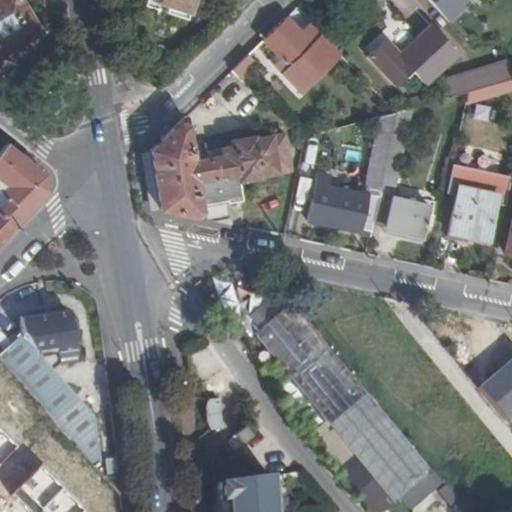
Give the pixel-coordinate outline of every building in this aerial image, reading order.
[(0,62),(41,40),(19,1),(18,0),(17,0),(0,8),(0,62)] [(158,0),(156,14),(171,18),(170,25),(191,30),(197,0),(158,0)] [(426,0),(448,25),(466,8),(462,4),(465,0),(426,0)] [(299,94),(338,55),(309,24),(300,32),(285,18),(272,31),(262,41),(287,65),(279,73),(299,94)] [(423,84),(455,57),(430,29),(401,54),(386,40),(377,48),(366,58),(395,88),(412,71),(423,84)] [(256,65),(246,56),(231,71),(240,80),(256,65)] [(465,92),(510,79),(505,62),(443,81),(448,97),(465,92)] [(462,107),(511,91),(511,78),(511,79),(510,79),(465,92),(462,107)] [(440,135),(456,138),(462,107),(465,92),(448,97),(394,113),(377,198),(371,225),(397,231),(422,236),(431,192),(398,185),(411,125),(441,130),(440,135)] [(379,118),(361,194),(367,196),(377,198),(394,113),(379,118)] [(192,162),(185,116),(149,151),(159,210),(202,220),(200,207),(225,203),(226,205),(242,202),(239,183),(260,180),(259,176),(289,172),(283,135),(253,141),(252,138),(232,142),(232,148),(221,149),(221,157),(192,162)] [(0,242),(49,193),(45,175),(8,144),(0,152),(0,202),(2,204),(0,205),(0,242)] [(494,207),(503,209),(509,179),(450,167),(444,195),(456,198),(447,239),(459,242),(465,244),(467,236),(487,241),(494,207)] [(358,232),(367,196),(361,194),(326,187),(328,178),(317,176),(307,222),(330,227),(358,232)] [(368,394),(366,396),(292,307),(273,323),(254,338),(328,427),(393,507),(434,473),(368,394)] [(22,336),(0,355),(0,362),(45,414),(71,443),(75,447),(98,424),(54,374),(59,368),(80,366),(78,329),(71,328),(70,314),(22,320),(22,336)] [(511,361),(498,373),(478,391),(502,420),(511,411),(511,361)] [(0,437),(13,450),(16,447),(0,431),(0,437)] [(0,463),(13,450),(0,437),(0,463)] [(39,466),(36,469),(58,492),(61,489),(39,466)] [(76,511),(58,492),(36,469),(10,496),(25,511),(76,511)] [(271,511),(269,480),(216,487),(218,506),(224,506),(224,511),(271,511)] [(463,511),(443,487),(415,510),(416,511),(463,511)]
